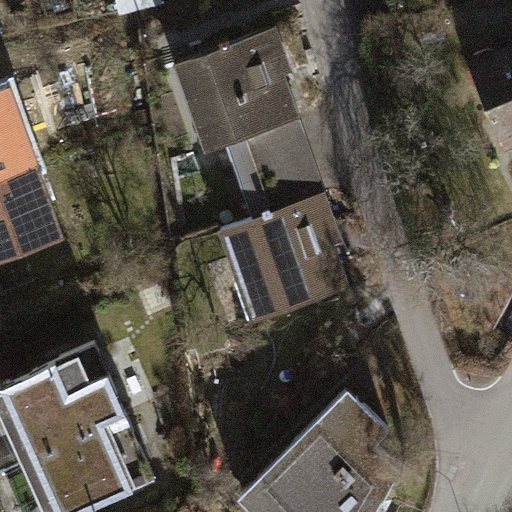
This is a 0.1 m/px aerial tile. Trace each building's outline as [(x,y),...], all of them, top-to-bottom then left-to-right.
[(274,36),(174,70),(203,156),(227,148),(297,124),(303,122),(274,36)] [(511,54),(466,72),(500,161),(511,156),(511,54)] [(0,184),(39,170),(12,97),(0,100),(0,184)] [(242,191),(312,167),(297,124),(227,148),(242,191)] [(242,191),(253,224),(323,201),(312,167),(242,191)] [(39,170),(0,184),(0,271),(68,246),(39,170)] [(253,224),(220,236),(251,327),(354,292),(323,201),(253,224)] [(90,511),(156,483),(94,344),(0,385),(0,511),(90,511)] [(350,400),(240,509),(242,511),(384,511),(406,474),(380,448),(389,439),(350,400)]
